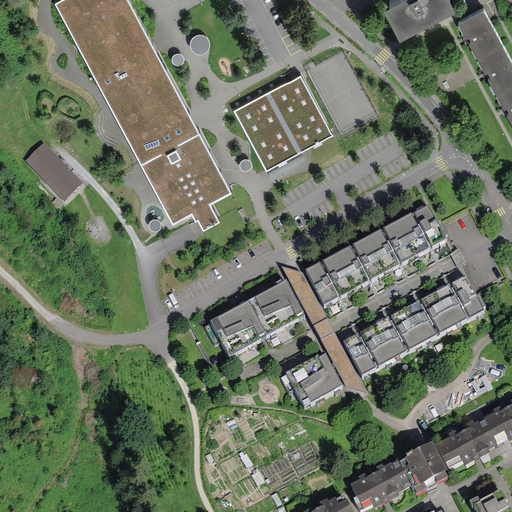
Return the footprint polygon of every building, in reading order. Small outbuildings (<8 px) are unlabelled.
[(141,156),(200,126),(191,110),(159,50),(154,41),(131,0),(57,0),(103,85),(141,156)] [(382,0),(383,0),(398,29),(452,0),(382,0)] [(476,57),(502,44),(484,8),(458,22),(476,57)] [(198,32),(193,44),(207,49),(211,37),(198,32)] [(494,91),(511,82),(511,62),(502,44),(476,57),(494,91)] [(307,145),(332,131),(300,73),(286,80),(233,109),(264,168),(307,145)] [(511,124),(511,82),(494,91),(511,124)] [(209,195),(231,184),(211,148),(201,128),(200,126),(141,156),(173,215),(194,204),(204,226),(221,217),(209,195)] [(66,165),(45,143),(26,161),(64,201),(83,183),(66,165)] [(396,230),(414,264),(445,248),(427,214),(396,230)] [(414,264),(396,230),(366,247),(384,280),(414,264)] [(336,262),(354,296),(384,280),(366,247),(336,262)] [(354,296),(336,262),(304,279),(322,313),(354,296)] [(301,278),(281,272),(344,390),(364,396),(301,278)] [(436,297),(454,330),(483,313),(465,280),(436,297)] [(248,309),(265,341),(304,321),(287,289),(248,309)] [(454,330),(436,297),(405,314),(423,347),(454,330)] [(265,341),(248,309),(211,328),(227,360),(265,341)] [(373,331),(391,364),(423,347),(405,314),(373,331)] [(391,364),(373,331),(343,348),(361,381),(391,364)] [(304,412),(341,392),(325,360),(287,380),(304,412)] [(484,455),(511,441),(511,411),(435,450),(444,469),(455,463),(460,473),(487,460),(484,455)] [(418,493),(446,479),(431,452),(404,467),(418,493)] [(360,511),(367,511),(410,491),(398,468),(350,491),(360,511)] [(472,511),(508,511),(500,497),(478,509),(475,504),(465,509),(466,511),(470,511),(472,511)] [(348,511),(345,507),(339,510),(335,503),(317,511),(348,511)]
